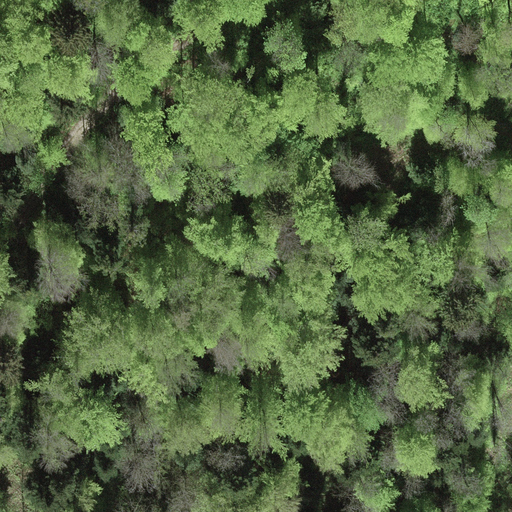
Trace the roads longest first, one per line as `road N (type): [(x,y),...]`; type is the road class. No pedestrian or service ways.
road 1 (track): [(245,0),(127,76),(0,254)]
road 2 (track): [(507,511),(511,373)]
